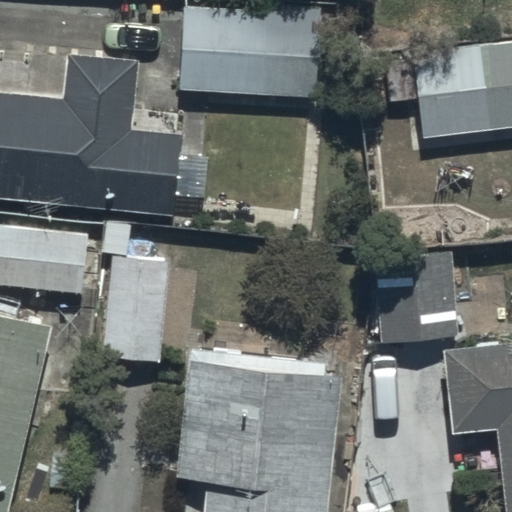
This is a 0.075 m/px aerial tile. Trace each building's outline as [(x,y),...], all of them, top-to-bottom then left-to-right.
[(178,90),(311,97),(315,17),(182,11),(178,90)] [(511,40),(410,53),(420,139),(511,128),(511,40)] [(0,198),(171,215),(178,138),(128,134),(134,61),(65,55),(61,96),(0,90),(0,198)] [(86,233),(0,227),(0,290),(81,296),(86,233)] [(452,339),(448,254),(372,258),(376,342),(452,339)] [(158,360),(165,262),(108,258),(101,355),(158,360)] [(6,511),(49,327),(0,316),(0,511),(6,511)] [(511,511),(511,342),(441,350),(450,434),(494,429),(502,511),(511,511)] [(321,511),(338,362),(186,347),(173,464),(180,465),(175,506),(197,509),(196,511),(321,511)]
